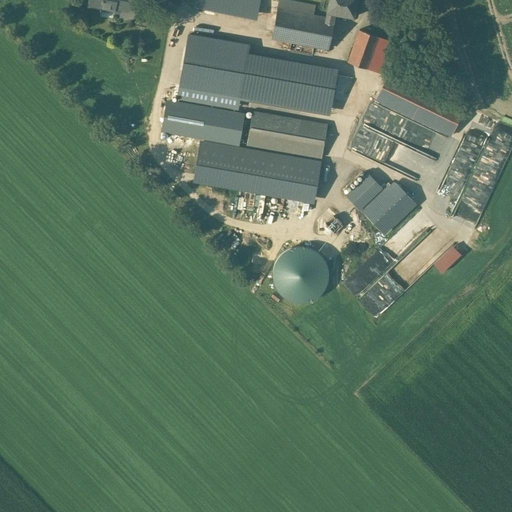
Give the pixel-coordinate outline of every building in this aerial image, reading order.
[(89,0),(88,5),(114,10),(114,9),(129,11),(130,0),(89,0)] [(196,0),(195,7),(254,18),(258,0),(196,0)] [(315,5),(287,0),(278,0),(277,8),(313,15),(315,5)] [(356,0),(329,0),(327,12),(326,18),(333,19),(335,13),(353,17),(356,0)] [(313,15),(277,8),(272,38),(328,48),(334,19),(333,19),(326,18),(313,15)] [(396,18),(382,13),(375,35),(386,39),(394,18),(396,18)] [(375,35),(359,30),(348,61),(379,72),(381,67),(390,40),(386,39),(375,35)] [(336,71),(246,56),(247,47),(190,37),(183,81),(242,91),(241,96),(329,111),(336,71)] [(298,52),(297,59),(309,61),(310,54),(298,52)] [(463,109),(388,73),(376,99),(451,135),(463,109)] [(327,124),(253,111),(247,144),(321,157),(327,124)] [(358,149),(392,165),(400,149),(366,132),(358,149)] [(226,147),(200,142),(193,181),(273,195),(313,202),(320,163),(226,147)] [(342,190),(346,194),(366,175),(362,171),(342,190)] [(360,208),(381,189),(367,174),(366,175),(346,194),(360,208)] [(388,183),(361,209),(381,230),(412,200),(396,183),(392,187),(388,183)] [(416,204),(412,200),(381,230),(385,234),(416,204)] [(278,289),(283,295),(288,299),(294,301),(301,302),(308,301),(314,299),(319,295),(324,290),(327,284),(329,277),(328,270),(326,263),(323,257),(317,252),(311,249),(304,247),(296,247),(289,250),(282,254),(278,260),(274,267),(273,274),(275,282),(278,289)] [(375,316),(400,297),(383,275),(358,295),(375,316)]
